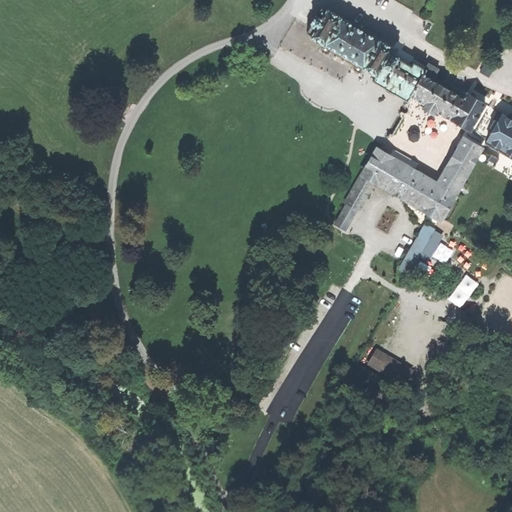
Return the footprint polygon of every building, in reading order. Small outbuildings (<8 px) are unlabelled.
[(436,110),(471,129),(485,104),(466,93),(463,98),(449,90),(451,86),(439,79),(437,83),(435,82),(437,78),(434,76),(438,68),(429,63),(425,68),(414,61),(411,65),(398,57),(398,56),(393,53),(391,52),(393,48),(364,30),(365,28),(364,26),(360,24),(358,24),(357,26),(327,8),(326,9),(323,7),(321,7),(317,13),(318,15),(315,16),(312,22),(312,24),(313,25),(311,25),(307,32),(312,35),(311,36),(323,43),(318,51),(329,57),(333,50),(355,62),(350,70),(361,76),(366,69),(376,75),(372,81),(386,89),(406,100),(410,94),(426,104),(424,108),(433,114),(436,110)] [(314,54),(310,65),(346,78),(350,67),(314,54)] [(301,73),(293,81),(302,90),(310,82),(301,73)] [(511,163),(511,121),(497,114),(485,138),(511,151),(511,160),(511,163)] [(442,222),(484,147),(463,135),(437,180),(377,145),(359,175),(375,184),(442,222)] [(375,184),(359,175),(344,202),(345,203),(334,224),(346,231),(357,211),(359,212),(375,184)] [(444,235),(425,223),(398,269),(409,276),(420,257),(428,261),(444,235)] [(467,274),(450,300),(464,308),(480,282),(467,274)] [(413,368),(376,348),(367,365),(404,385),(413,368)]
